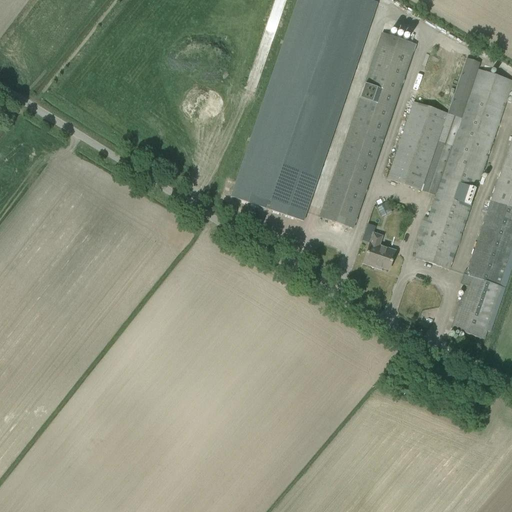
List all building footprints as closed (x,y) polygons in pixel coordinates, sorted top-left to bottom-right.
[(303,222),(377,3),(369,0),(297,0),(230,197),(303,222)] [(319,218),(352,229),(414,45),(381,34),(319,218)] [(421,191),(435,196),(478,70),(480,64),(466,59),(447,114),(421,191)] [(478,70),(435,196),(428,219),(423,217),(413,249),(417,251),(415,259),(449,270),(452,261),(509,81),(478,70)] [(412,103),(387,180),(421,191),(447,114),(412,103)] [(499,286),(511,247),(511,138),(491,201),(467,271),(464,270),(459,285),(465,287),(451,329),(483,340),(501,287),(499,286)] [(388,203),(377,207),(381,217),(392,213),(388,203)] [(388,271),(394,252),(395,251),(380,246),(383,237),(372,233),(372,234),(370,243),(369,246),(366,255),(363,264),(374,268),(375,266),(388,271)]
